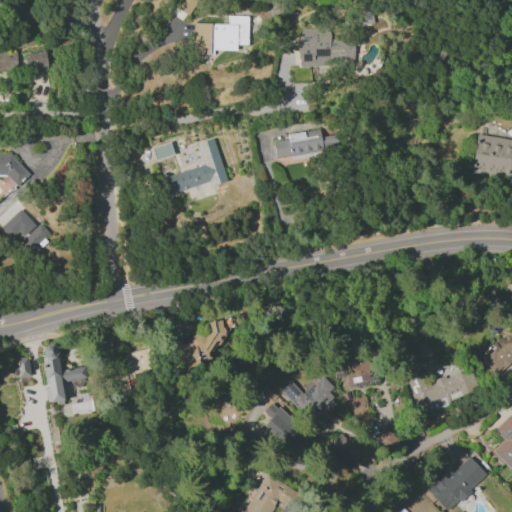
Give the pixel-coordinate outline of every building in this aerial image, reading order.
[(178,0),(174,6),(186,15),(195,3),(191,0),(178,0)] [(212,50),(236,50),(236,44),(247,45),(248,16),(226,15),(226,24),(193,23),(192,54),(212,55),(212,50)] [(299,66),(353,64),(352,40),(328,41),(327,28),(297,28),(299,66)] [(0,69),(20,69),(19,51),(0,52),(0,69)] [(46,68),(45,51),(24,52),(25,69),(46,68)] [(272,141),(274,157),(290,155),(290,157),(336,150),(334,134),(319,136),(318,129),(286,134),(287,139),(272,141)] [(511,178),(511,140),(476,134),(470,171),(511,178)] [(225,181),(213,138),(196,142),(203,165),(165,176),(170,193),(208,182),(209,186),(225,181)] [(154,159),(172,155),(169,142),(151,147),(154,159)] [(0,174),(6,175),(15,185),(28,174),(9,153),(0,152),(0,174)] [(0,228),(10,240),(18,233),(22,237),(34,225),(19,209),(0,225),(0,228)] [(50,234),(39,223),(20,241),(31,252),(50,234)] [(169,343),(174,368),(214,360),(211,345),(231,341),(227,321),(188,328),(190,339),(169,343)] [(511,362),(511,340),(482,354),(490,372),(511,362)] [(48,404),(63,402),(60,382),(74,380),(75,385),(86,384),(83,366),(58,370),(55,343),(40,345),(48,404)] [(121,354),(124,370),(116,372),(120,385),(155,377),(148,347),(121,354)] [(18,377),(29,375),(27,356),(15,358),(18,377)] [(344,363),(349,388),(376,382),(371,358),(344,363)] [(333,372),(345,371),(344,359),(332,360),(333,372)] [(417,413),(477,392),(469,368),(422,384),(416,367),(403,372),(417,413)] [(329,419),(324,414),(336,404),(326,393),(332,387),(321,375),(301,393),(290,380),(279,389),(316,430),(329,419)] [(352,409),(354,423),(368,421),(365,397),(344,400),(345,410),(352,409)] [(262,425),(288,450),(304,434),(270,402),(262,411),(269,418),(262,425)] [(491,450),(511,471),(511,469),(511,412),(493,429),(503,440),(491,450)] [(374,438),(386,454),(400,444),(387,427),(374,438)] [(371,470),(366,465),(371,460),(342,430),(329,442),(363,478),(371,470)] [(486,474),(466,453),(427,491),(446,511),(486,474)] [(242,511),(269,511),(275,503),(287,509),(297,492),(263,474),(242,511)]
